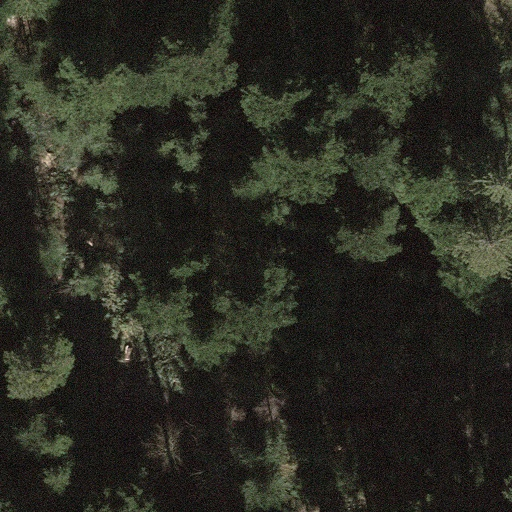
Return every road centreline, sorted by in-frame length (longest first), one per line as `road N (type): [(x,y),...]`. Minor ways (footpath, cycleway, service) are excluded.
road 1 (track): [(0,187),(68,315),(141,378),(232,404),(286,408),(511,378)]
road 2 (track): [(141,378),(194,511)]
